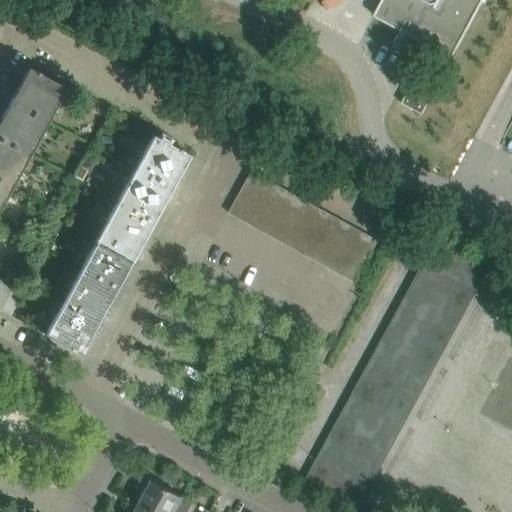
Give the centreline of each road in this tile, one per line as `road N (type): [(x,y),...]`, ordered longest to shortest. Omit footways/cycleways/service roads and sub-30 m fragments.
road 1 (residential): [(91,399),(232,140),(18,21)]
road 2 (residential): [(298,511),(124,417)]
